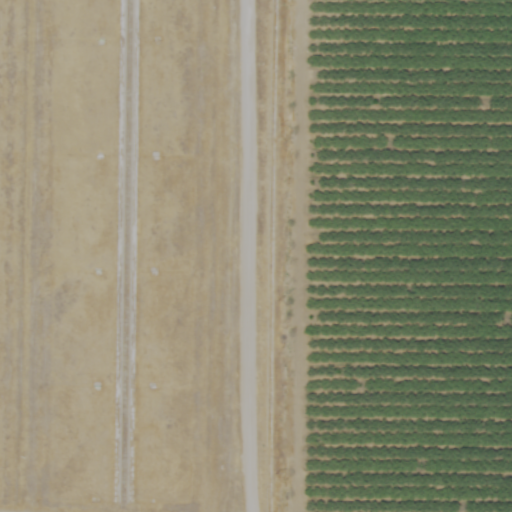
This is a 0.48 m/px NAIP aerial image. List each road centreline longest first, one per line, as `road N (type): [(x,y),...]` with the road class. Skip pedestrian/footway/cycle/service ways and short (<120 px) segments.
road 1 (track): [(0,458),(126,451),(126,0)]
road 2 (residential): [(257,0),(248,511)]
